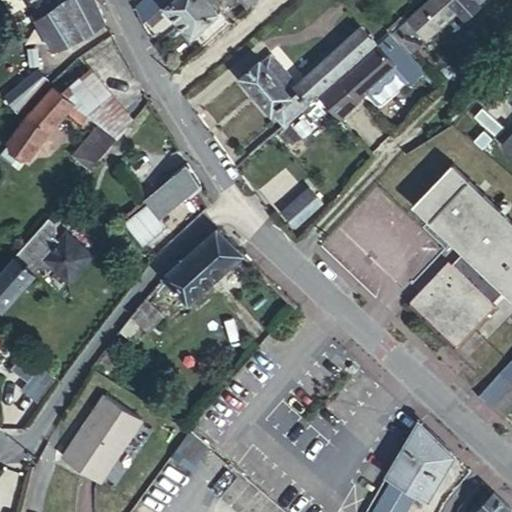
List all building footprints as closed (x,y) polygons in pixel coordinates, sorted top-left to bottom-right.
[(26,0),(36,18),(54,6),(50,0),(26,0)] [(85,38),(105,23),(94,0),(62,0),(54,6),(36,18),(54,52),(85,38)] [(166,0),(136,0),(134,3),(143,19),(166,0)] [(202,0),(166,0),(181,18),(202,0)] [(221,8),(214,0),(202,0),(181,18),(193,32),(221,8)] [(425,0),(409,14),(420,26),(427,34),(456,8),(465,0),(425,0)] [(477,0),(465,0),(456,8),(464,16),(479,3),(477,1),(477,0)] [(285,119),(391,25),(378,9),(300,78),(274,50),(265,57),(263,54),(244,71),(276,107),(275,108),(285,119)] [(409,14),(394,27),(405,40),(420,26),(409,14)] [(420,26),(405,40),(412,47),(427,34),(420,26)] [(391,30),(321,92),(338,113),(366,88),(375,100),(381,100),(409,75),(412,78),(425,67),(391,30)] [(64,95),(89,116),(112,97),(91,72),(64,95)] [(8,98),(21,113),(48,85),(37,73),(8,98)] [(82,122),(89,116),(64,95),(54,87),(27,118),(11,140),(30,154),(50,128),(66,111),(82,122)] [(101,125),(118,140),(133,123),(112,97),(89,116),(101,125)] [(90,172),(118,140),(101,125),(73,157),(90,172)] [(511,132),(501,143),(511,152),(511,132)] [(511,212),(447,149),(404,194),(456,243),(445,254),(440,250),(401,288),(451,337),(489,297),(484,292),(495,281),(511,296),(511,212)] [(162,218),(200,185),(186,162),(144,198),(162,218)] [(302,180),(294,187),(306,200),(314,193),(302,180)] [(306,200),(294,187),(276,203),(287,216),(306,200)] [(52,247),(53,215),(0,276),(0,314),(39,271),(47,270),(72,290),(99,259),(67,231),(52,247)] [(217,228),(166,278),(192,301),(241,252),(217,228)] [(147,299),(131,317),(146,331),(163,314),(147,299)] [(128,320),(117,334),(125,340),(136,327),(128,320)] [(39,400),(57,375),(23,351),(12,366),(27,377),(20,386),(39,400)] [(511,355),(480,392),(493,403),(511,382),(511,355)] [(511,382),(493,403),(506,414),(511,407),(511,382)] [(137,414),(102,392),(59,459),(93,481),(137,414)] [(429,499),(454,455),(420,421),(388,474),(429,499)] [(511,511),(492,492),(476,510),(474,511),(511,511)]
